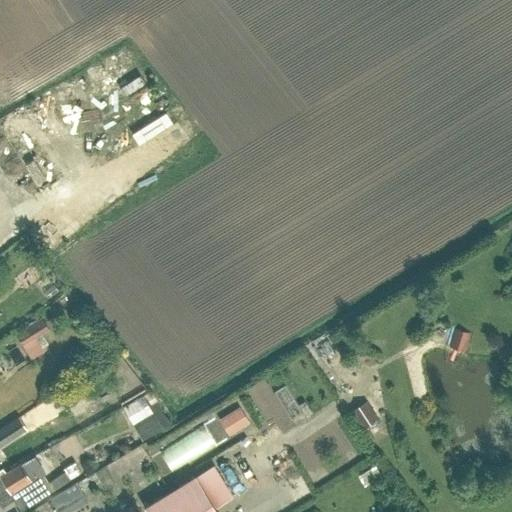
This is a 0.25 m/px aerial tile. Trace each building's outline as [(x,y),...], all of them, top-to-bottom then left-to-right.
[(132,144),(168,122),(160,109),(124,130),(132,144)] [(40,316),(14,332),(22,344),(47,328),(40,316)] [(463,350),(467,329),(455,327),(451,348),(463,350)] [(286,417),(298,411),(284,382),(271,389),(286,417)] [(142,395),(152,411),(163,429),(172,424),(151,390),(142,395)] [(132,424),(152,411),(142,395),(122,406),(132,424)] [(366,400),(348,412),(360,429),(378,417),(366,400)] [(93,403),(69,413),(74,425),(98,415),(93,403)] [(249,421),(239,406),(219,418),(229,434),(249,421)] [(0,443),(14,434),(25,427),(18,416),(0,427),(0,443)] [(201,424),(156,449),(166,466),(211,441),(201,424)] [(0,505),(1,507),(14,497),(21,509),(48,491),(37,474),(44,470),(35,454),(20,462),(5,472),(0,474),(0,505)] [(221,511),(196,471),(144,504),(149,511),(221,511)] [(72,480),(44,495),(53,511),(60,511),(83,500),(72,480)]
